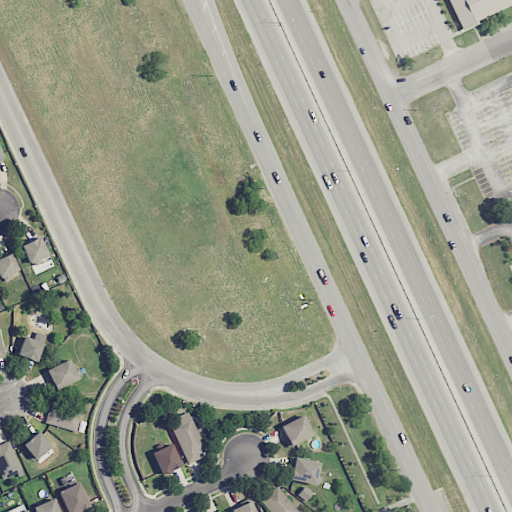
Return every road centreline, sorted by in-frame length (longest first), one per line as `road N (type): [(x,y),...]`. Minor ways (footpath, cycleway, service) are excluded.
road 1 (residential): [(357,359),(288,390),(240,394),(182,383),(149,366),(104,311),(0,84)]
road 2 (secondary): [(511,355),(347,0)]
road 3 (secondary): [(203,1),(357,359)]
road 4 (motorway): [(246,0),(393,317)]
road 5 (motorway): [(422,304),(278,0)]
road 6 (motorway): [(393,317),(486,511)]
road 7 (motorway): [(511,499),(422,304)]
road 8 (secondary): [(357,359),(431,511)]
road 9 (residential): [(139,357),(108,405),(100,442),(122,511)]
road 10 (residential): [(145,511),(123,444),(134,402),(157,372)]
road 11 (residential): [(511,40),(394,95)]
